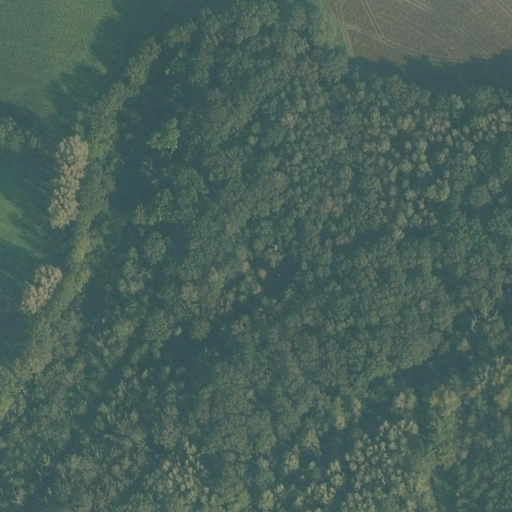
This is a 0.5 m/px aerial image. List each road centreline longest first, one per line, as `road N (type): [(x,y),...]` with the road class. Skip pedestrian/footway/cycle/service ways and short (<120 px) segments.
road 1 (track): [(32,511),(149,326),(170,254),(194,73),(202,66)]
road 2 (track): [(88,511),(193,405),(382,283)]
road 3 (track): [(202,66),(323,75),(382,283)]
road 4 (track): [(382,283),(448,511)]
road 5 (track): [(382,283),(179,190)]
road 6 (track): [(254,511),(149,326)]
